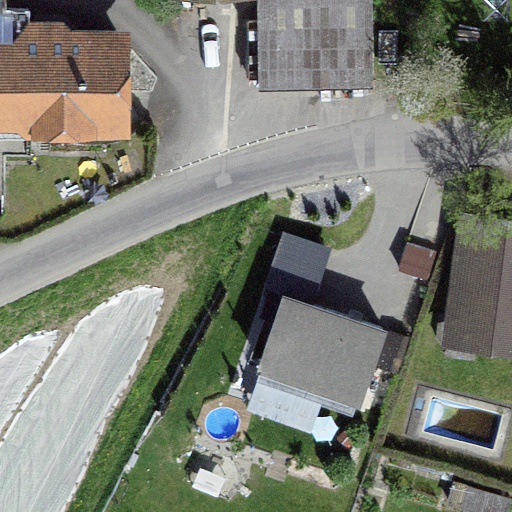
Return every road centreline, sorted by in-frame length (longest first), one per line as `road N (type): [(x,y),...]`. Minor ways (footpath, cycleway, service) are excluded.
road 1 (unclassified): [(0,278),(200,185),(281,157),(351,142),(511,142)]
road 2 (unknown): [(281,157),(142,0)]
